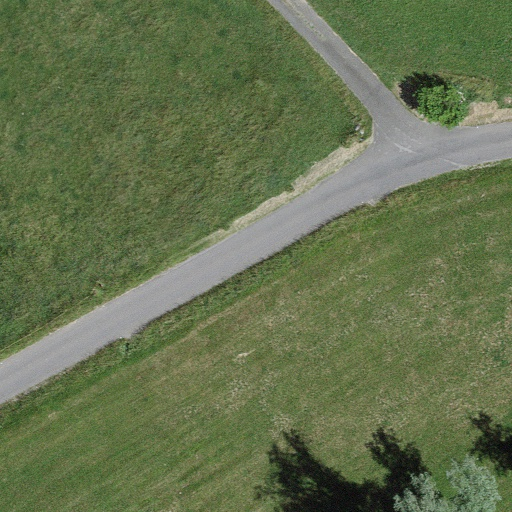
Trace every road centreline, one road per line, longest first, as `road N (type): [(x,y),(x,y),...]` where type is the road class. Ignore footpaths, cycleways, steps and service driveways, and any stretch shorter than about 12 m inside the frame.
road 1 (unclassified): [(0,390),(268,239),(439,158)]
road 2 (residential): [(439,158),(281,0)]
